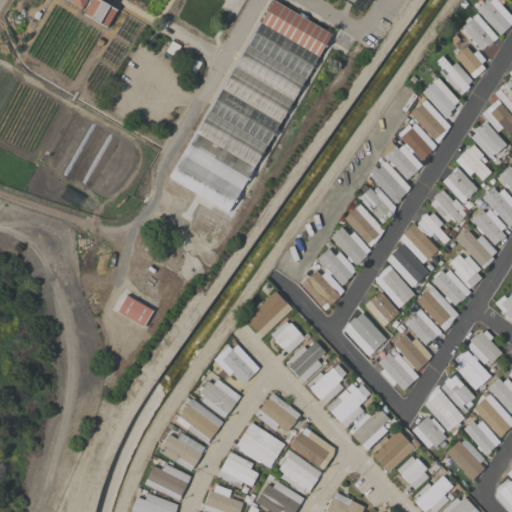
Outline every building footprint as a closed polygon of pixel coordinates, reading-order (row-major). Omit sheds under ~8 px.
[(101,0),(117,9),(107,28),(83,14),(87,8),(83,6),(82,9),(70,2),(69,0),(101,0)] [(227,211),(169,177),(195,132),(193,132),(258,20),(260,22),(273,0),(332,34),(319,57),(317,56),(304,78),(305,79),(280,123),(279,122),(266,144),(267,145),(254,167),(253,166),(227,211)] [(476,9),(485,0),(487,0),(489,2),(491,0),(496,0),(511,16),(511,22),(510,24),(510,25),(499,35),(476,9)] [(497,37),(487,46),(487,45),(481,50),(476,43),(474,45),(471,41),(472,40),(461,27),(472,17),(474,20),(479,16),(497,37)] [(484,68),(472,78),(453,55),(455,54),(451,50),(454,47),(458,52),(465,46),(471,53),(474,51),(476,53),(478,51),(486,61),(481,65),(482,66),(484,68)] [(459,94),(444,76),(447,73),(436,60),(442,55),(451,66),(456,62),(472,80),(467,84),(469,87),(463,92),(463,91),(459,94)] [(511,82),(511,113),(494,93),(509,79),(511,82)] [(440,90),(442,89),(451,98),(452,97),(457,102),(453,105),(455,107),(445,115),(444,113),(442,114),(440,111),(439,112),(431,104),(434,102),(422,88),(431,80),(440,90)] [(449,125),(437,143),(409,114),(425,99),(449,125)] [(511,115),(511,132),(509,135),(502,128),(497,132),(481,113),(497,99),(511,115)] [(488,159),(504,144),(484,122),(468,136),(488,159)] [(436,145),(432,150),(426,156),(426,155),(421,160),(397,134),(408,124),(411,127),(415,123),(436,145)] [(422,165),(417,169),(418,170),(412,175),(406,180),(384,156),(395,145),(390,141),(393,135),(422,165)] [(468,148),(473,144),(483,155),(479,159),(491,172),(482,180),(474,171),(469,176),(455,160),(459,156),(468,147),(468,148)] [(367,176),(393,203),(409,188),(383,161),(367,176)] [(511,190),(498,175),(509,165),(511,168),(511,190)] [(477,189),(466,199),(463,195),(459,199),(442,181),(456,167),(457,168),(458,168),(477,189)] [(498,214),(496,215),(491,211),(493,209),(482,197),(493,187),(497,183),(511,198),(511,223),(509,226),(498,214)] [(358,198),(370,187),(375,194),(380,190),(395,207),(393,213),(382,223),(358,198)] [(430,203),(434,199),(432,197),(438,191),(439,192),(442,189),(452,201),(455,198),(463,208),(465,206),(469,211),(462,217),(462,218),(457,223),(454,221),(453,222),(450,218),(447,222),(430,203)] [(343,218),(359,203),(383,229),(375,242),(370,247),(343,218)] [(483,233),(481,234),(475,227),(477,226),(471,219),(481,209),(484,213),(489,209),(505,226),(500,231),(505,236),(500,241),(499,240),(494,245),(483,233)] [(416,223),(421,219),(419,218),(425,213),(428,216),(432,212),(442,223),(438,227),(442,231),(447,227),(450,230),(445,235),(449,239),(444,244),(433,233),(429,237),(416,223)] [(416,227),(418,225),(426,234),(425,236),(438,249),(427,259),(422,263),(399,239),(403,231),(413,223),(416,227)] [(352,261),(351,263),(346,258),(348,257),(330,237),(341,227),(349,235),(353,231),(370,250),(365,254),(367,255),(356,265),(352,261)] [(456,240),(467,230),(476,239),(481,234),(496,251),(491,256),(493,258),(483,269),(456,240)] [(408,252),(409,251),(413,255),(411,256),(429,275),(418,285),(414,281),(411,283),(409,281),(407,283),(388,262),(404,247),(408,252)] [(356,270),(351,274),(352,275),(346,280),(347,280),(341,285),(330,273),(329,274),(343,290),(339,296),(339,297),(324,311),(300,284),(316,270),(321,275),(326,271),(324,269),(325,268),(317,258),(328,248),(334,255),(339,251),(356,270)] [(453,272),(455,270),(449,262),(458,254),(463,259),(467,255),(480,269),(476,272),(481,278),(471,287),(470,287),(468,288),(453,272)] [(414,294),(398,308),(375,281),(378,275),(382,270),(388,265),(414,294)] [(470,292),(460,301),(459,300),(454,305),(450,302),(449,303),(444,297),(445,296),(431,280),(441,270),(444,273),(449,269),(470,292)] [(416,300),(432,286),(457,314),(453,318),(443,331),(416,300)] [(511,315),(503,305),(504,304),(500,300),(511,289),(511,315)] [(252,312),(250,311),(260,302),(261,303),(274,291),(291,308),(261,337),(245,319),(252,312)] [(399,312),(383,326),(364,305),(369,301),(368,300),(374,295),(375,296),(380,291),(399,312)] [(153,310),(143,327),(116,311),(126,294),(153,310)] [(404,322),(413,314),(408,308),(413,301),(419,308),(441,332),(431,341),(430,340),(424,345),(404,322)] [(365,322),(369,318),(377,328),(373,332),(377,336),(376,338),(374,340),(374,339),(371,342),(372,342),(370,344),(369,343),(367,345),(362,338),(358,342),(350,333),(354,329),(352,327),(362,319),(365,322)] [(285,320),(288,324),(290,322),(304,338),(288,354),(282,347),(281,348),(273,340),(274,339),(270,334),(285,320)] [(482,333),(485,330),(493,337),(490,340),(501,352),(491,363),(487,359),(483,364),(466,346),(470,342),(469,340),(474,335),(475,335),(480,330),(482,333)] [(431,355),(427,361),(416,371),(413,367),(412,369),(401,356),(402,355),(392,344),(404,334),(411,342),(415,338),(431,355)] [(259,368),(243,383),(232,372),(228,376),(213,359),(227,345),(231,349),(234,346),(232,344),(234,341),(238,345),(259,368)] [(303,345),(306,349),(310,345),(309,344),(311,342),(312,343),(314,341),(316,343),(317,342),(319,345),(325,352),(322,354),(324,355),(321,357),(320,356),(316,360),(321,365),(303,382),(285,362),(303,345)] [(471,356),(473,354),(477,359),(476,360),(490,375),(475,390),(454,368),(459,364),(455,359),(466,349),(471,356)] [(418,376),(402,390),(395,382),(392,386),(379,371),(383,368),(377,362),(388,352),(392,357),(397,353),(418,376)] [(325,404),(306,384),(319,372),(323,376),(332,368),(337,364),(345,373),(341,377),(342,378),(338,382),(340,384),(344,380),(347,383),(325,404)] [(440,387),(444,383),(444,382),(448,377),(455,371),(459,376),(457,378),(474,397),(470,401),(473,404),(466,410),(467,410),(464,413),(440,387)] [(511,384),(511,411),(510,413),(487,387),(498,377),(502,382),(506,378),(511,384)] [(240,396),(223,418),(201,401),(204,397),(198,392),(207,380),(212,384),(216,378),(240,396)] [(345,428),(326,407),(345,389),(349,394),(350,393),(346,388),(351,383),(356,388),(361,384),(370,393),(365,397),(366,398),(358,406),(363,411),(345,428)] [(463,418),(458,422),(460,424),(455,428),(454,426),(447,431),(423,403),(437,387),(463,418)] [(299,414),(295,420),(296,421),(292,426),(291,425),(286,431),(278,425),(273,430),(255,416),(259,410),(259,409),(271,393),(299,414)] [(474,409),(489,395),(511,419),(511,422),(500,438),(474,409)] [(222,422),(206,444),(175,420),(192,398),(222,422)] [(366,450),(348,430),(366,413),(370,416),(373,412),(372,412),(376,408),(377,409),(378,408),(388,419),(382,425),(387,430),(366,450)] [(411,430),(427,416),(430,420),(432,417),(444,430),(441,432),(446,437),(434,447),(432,444),(427,448),(411,430)] [(481,450),(479,451),(476,447),(478,446),(463,428),(472,420),(476,425),(481,420),(499,442),(490,450),(490,451),(486,455),(481,450)] [(284,444),(268,468),(260,462),(259,463),(235,448),(236,446),(235,446),(250,422),(284,444)] [(299,432),(301,433),(303,429),(300,427),(304,422),(308,425),(306,428),(334,448),(330,453),(332,455),(322,469),(289,446),(299,432)] [(388,472),(371,454),(374,451),(371,448),(384,436),(387,439),(397,430),(413,447),(388,472)] [(204,447),(200,453),(201,453),(193,466),(192,466),(190,470),(161,453),(164,449),(160,446),(168,433),(177,439),(180,433),(204,447)] [(446,451),(458,440),(460,443),(464,438),(483,458),(479,463),(484,468),(472,479),(446,451)] [(280,477),(283,473),(277,469),(287,455),(284,453),(287,449),(320,472),(316,478),(317,479),(308,491),(304,488),(301,492),(280,477)] [(252,463),(249,469),(258,473),(251,486),(242,482),(238,488),(216,476),(229,451),(252,463)] [(411,456),(414,459),(416,457),(426,468),(423,471),(428,477),(414,489),(408,483),(407,483),(400,476),(401,475),(396,470),(411,456)] [(190,476),(178,500),(143,483),(152,465),(161,470),(164,465),(159,463),(160,462),(156,460),(157,458),(165,462),(164,463),(190,476)] [(435,511),(431,511),(428,508),(424,511),(414,501),(416,500),(412,496),(427,482),(430,486),(442,475),(452,486),(443,494),(448,499),(435,511)] [(496,488),(507,478),(511,483),(511,511),(509,511),(494,496),(496,488)] [(303,498),(294,511),(270,511),(255,502),(266,484),(272,487),(276,481),(303,498)] [(204,511),(202,511),(209,490),(212,491),(213,486),(224,491),(223,495),(242,502),(238,511),(204,511)] [(324,511),(334,492),(363,506),(361,511),(324,511)] [(177,504),(174,511),(134,511),(131,511),(137,497),(144,500),(147,493),(177,504)] [(439,511),(456,497),(459,501),(463,496),(479,511),(439,511)]
